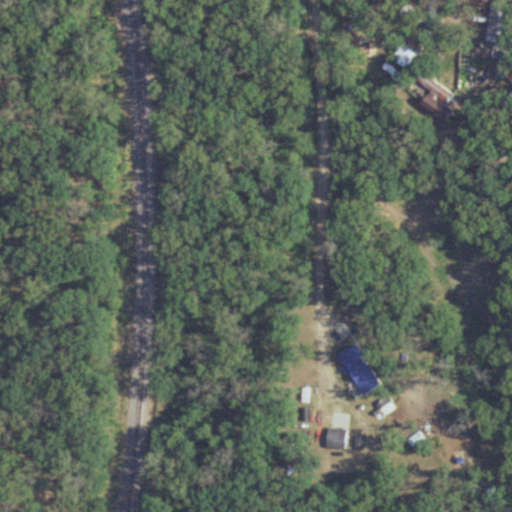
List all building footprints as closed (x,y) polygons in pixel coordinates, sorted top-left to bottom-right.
[(488,42),(510,45),(511,27),(511,5),(493,3),(488,42)] [(409,70),(420,55),(404,44),(394,59),(409,70)] [(511,80),(511,53),(502,52),(496,79),(511,82),(511,80)] [(449,104),(455,93),(424,75),(418,84),(429,90),(420,105),(447,120),(455,108),(449,104)] [(339,355),(365,397),(383,385),(358,344),(339,355)] [(328,449),(347,449),(347,429),(329,428),(328,449)]
